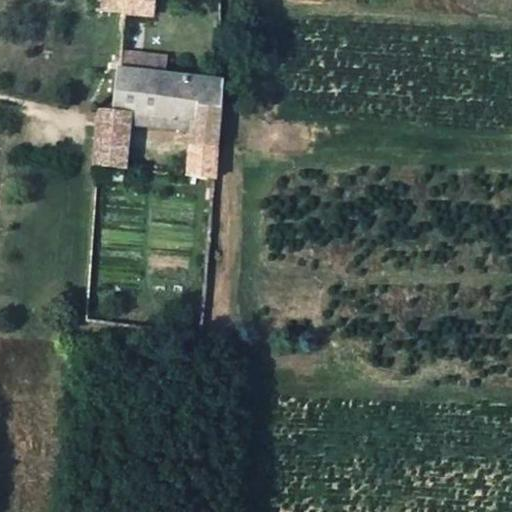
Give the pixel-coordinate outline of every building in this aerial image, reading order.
[(124,0),(124,15),(153,17),(154,0),(124,0)] [(125,65),(165,66),(165,53),(126,53),(125,65)] [(118,70),(114,113),(127,116),(142,118),(156,120),(160,76),(118,70)] [(156,120),(142,118),(142,125),(193,130),(190,164),(184,164),(183,178),(214,181),(218,118),(221,84),(160,76),(156,120)] [(99,132),(99,139),(125,142),(127,116),(114,113),(100,111),(99,132)] [(123,169),(125,142),(99,139),(97,165),(123,169)]
